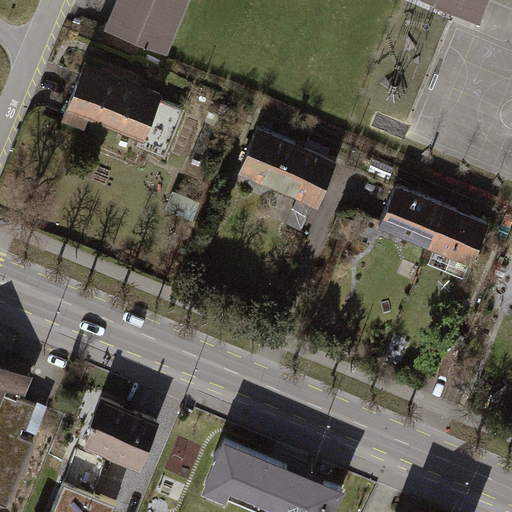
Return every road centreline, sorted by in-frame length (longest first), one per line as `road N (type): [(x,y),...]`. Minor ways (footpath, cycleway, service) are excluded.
road 1 (primary): [(0,277),(511,489)]
road 2 (residential): [(0,139),(55,0)]
